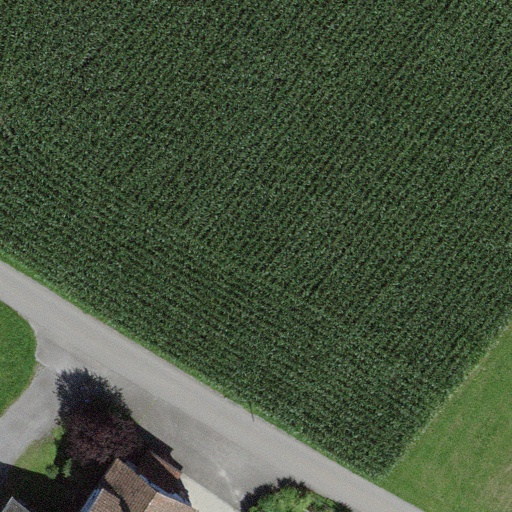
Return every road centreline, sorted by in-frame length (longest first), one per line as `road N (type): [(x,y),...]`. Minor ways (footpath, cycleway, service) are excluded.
road 1 (unclassified): [(392,511),(0,280)]
road 2 (track): [(0,449),(86,336)]
